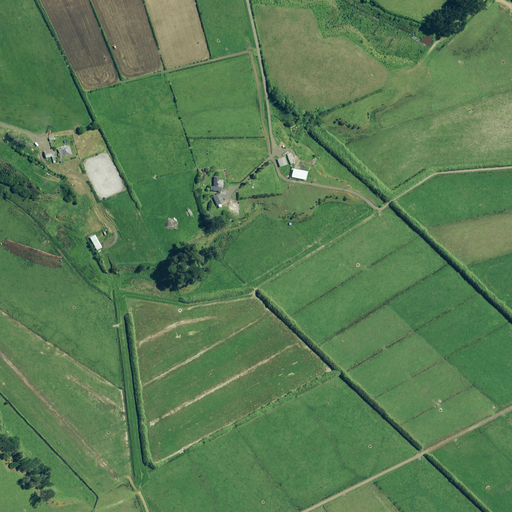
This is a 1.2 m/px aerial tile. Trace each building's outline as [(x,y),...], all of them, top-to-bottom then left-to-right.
[(59,154),(58,154),(58,157),(59,156),(60,158),(71,154),(68,146),(58,149),(59,154)] [(53,163),(55,163),(55,160),(52,149),(44,152),(46,158),(51,156),(53,163)] [(290,164),(295,162),(292,154),(291,155),(290,153),(287,154),(290,164)] [(287,164),(284,157),(277,159),(280,167),(287,164)] [(299,166),(295,165),(294,167),(292,167),(290,178),(297,180),(299,166)] [(218,177),(214,176),(213,187),(211,186),(210,191),(221,191),(221,187),(222,187),(223,181),(218,180),(218,177)] [(224,202),(220,194),(213,197),(217,205),(224,202)] [(101,247),(95,235),(90,238),(96,250),(101,247)]
